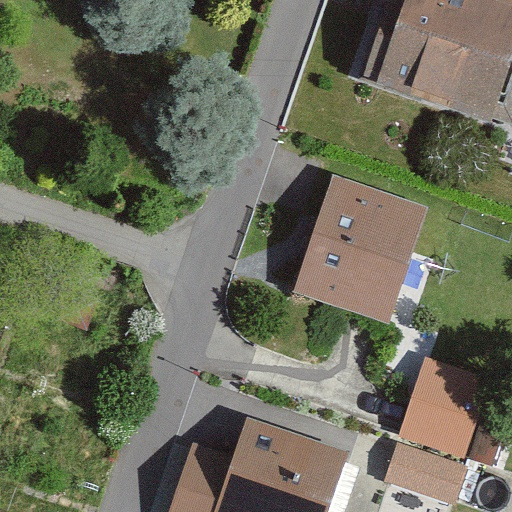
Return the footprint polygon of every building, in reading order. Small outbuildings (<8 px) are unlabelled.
[(511,40),(511,13),(472,0),(400,0),(369,92),(481,131),(511,40)] [(421,215),(330,184),(291,298),(382,328),(421,215)] [(0,349),(15,303),(0,297),(0,349)] [(412,400),(401,432),(463,454),(474,421),(412,400)] [(325,511),(343,464),(241,428),(211,511),(325,511)] [(468,470),(398,446),(386,482),(456,506),(468,470)]
